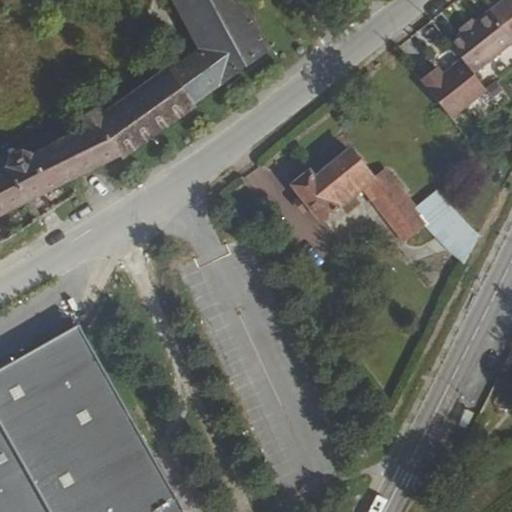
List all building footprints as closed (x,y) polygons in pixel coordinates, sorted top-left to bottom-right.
[(172,0),(199,49),(110,109),(100,116),(94,107),(80,114),(86,126),(63,140),(78,177),(118,157),(271,48),(244,0),(172,0)] [(309,1),(308,0),(286,0),(296,12),(309,1)] [(511,0),(503,0),(489,11),(511,41),(511,0)] [(511,42),(511,41),(489,11),(472,24),(461,33),(447,43),(471,73),(511,42)] [(458,29),(461,33),(472,24),(469,20),(458,29)] [(437,69),(421,81),(449,118),(484,90),(462,62),(443,77),(437,69)] [(7,170),(0,172),(0,215),(71,180),(78,177),(63,140),(56,145),(32,157),(21,151),(9,157),(7,170)] [(312,171),(294,185),(321,221),(362,190),(380,213),(404,244),(428,227),(389,176),(374,180),(352,151),(318,179),(312,171)] [(245,268),(255,263),(243,241),(233,246),(245,268)] [(182,279),(210,270),(204,255),(177,264),(182,279)] [(188,291),(199,319),(226,309),(214,280),(188,291)] [(246,306),(255,338),(287,330),(279,302),(275,303),(274,298),(246,306)] [(231,317),(204,330),(210,342),(237,329),(231,317)] [(0,511),(185,511),(77,327),(0,369),(0,511)] [(219,360),(241,351),(236,339),(215,348),(219,360)] [(274,450),(289,443),(271,401),(243,413),(255,442),(269,436),(274,450)]
